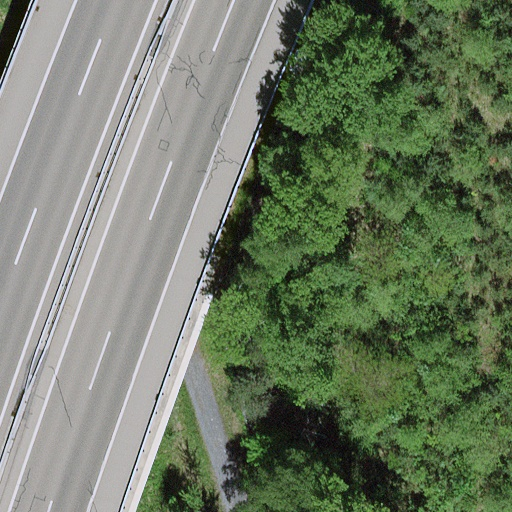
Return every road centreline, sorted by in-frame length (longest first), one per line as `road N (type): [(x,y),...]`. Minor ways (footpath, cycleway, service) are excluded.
road 1 (motorway): [(55,511),(196,114),(245,0)]
road 2 (track): [(73,0),(241,511)]
road 3 (motorway): [(123,0),(0,333)]
